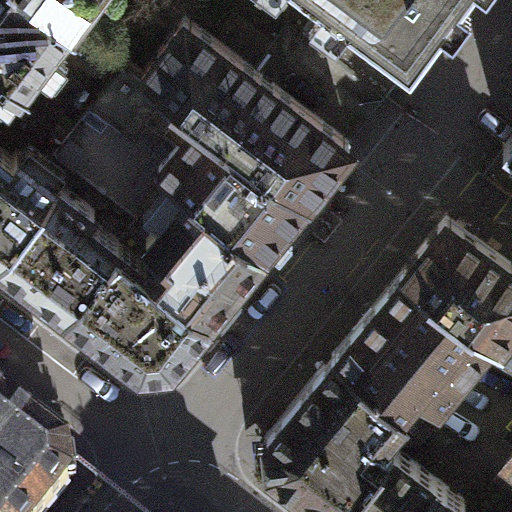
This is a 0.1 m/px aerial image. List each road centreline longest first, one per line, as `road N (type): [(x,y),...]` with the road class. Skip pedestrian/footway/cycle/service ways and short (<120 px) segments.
road 1 (residential): [(162,456),(424,133)]
road 2 (residential): [(0,332),(162,456)]
